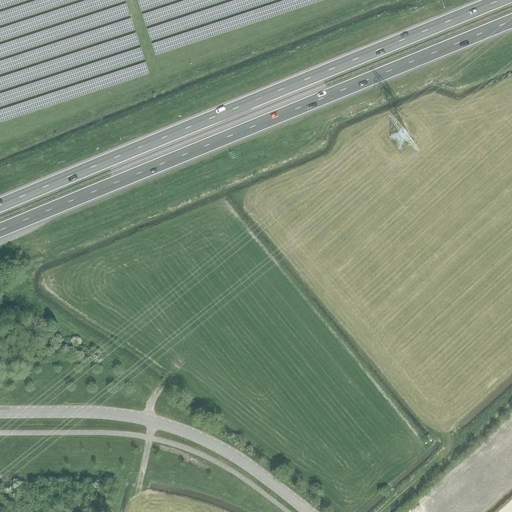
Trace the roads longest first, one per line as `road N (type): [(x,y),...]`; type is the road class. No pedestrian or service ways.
road 1 (trunk): [(0,231),(511,21)]
road 2 (trunk): [(502,0),(0,206)]
road 3 (tertiary): [(0,413),(153,421),(225,451),(307,511)]
